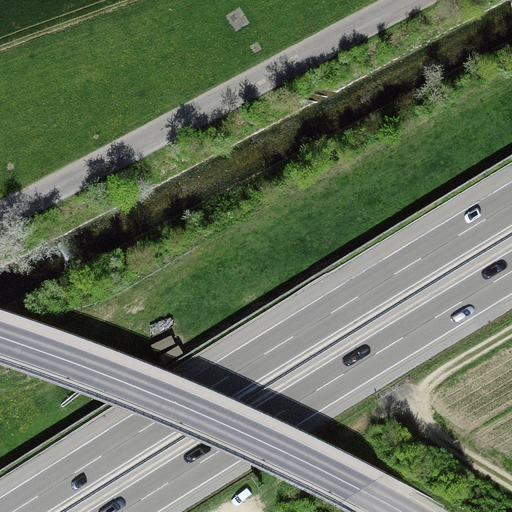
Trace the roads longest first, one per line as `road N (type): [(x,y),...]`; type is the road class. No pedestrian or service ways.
road 1 (motorway): [(511,202),(12,511)]
road 2 (unclassified): [(0,214),(407,0)]
road 3 (motorway): [(121,511),(511,271)]
road 4 (secondary): [(0,337),(206,416),(401,511)]
road 5 (track): [(511,483),(440,438),(421,407),(435,377),(511,331)]
